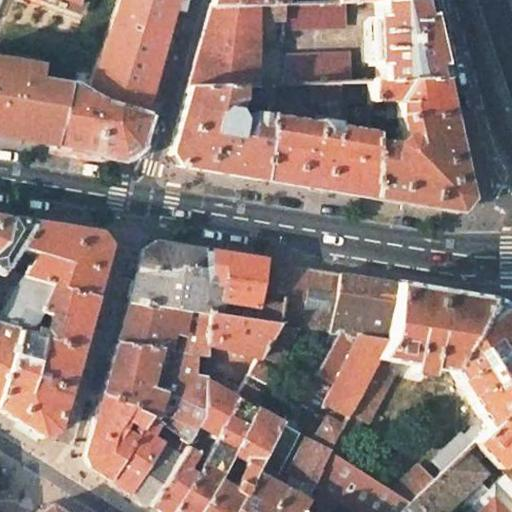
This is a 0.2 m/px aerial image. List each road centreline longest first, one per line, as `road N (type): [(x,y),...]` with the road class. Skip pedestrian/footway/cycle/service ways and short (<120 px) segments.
road 1 (primary): [(138,202),(465,255)]
road 2 (residential): [(138,202),(56,477)]
road 3 (residential): [(138,202),(192,0)]
road 4 (primary): [(511,168),(460,0)]
road 5 (primary): [(0,178),(138,202)]
